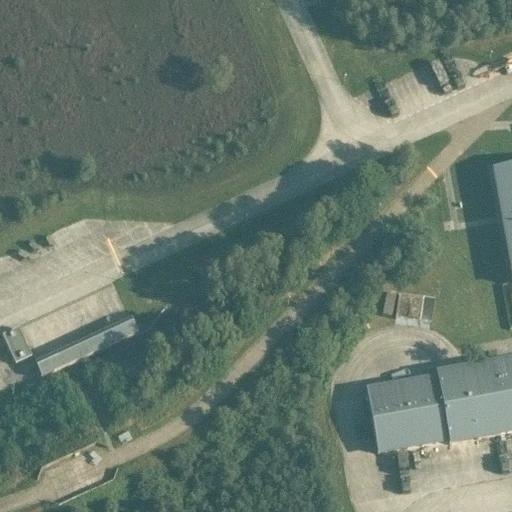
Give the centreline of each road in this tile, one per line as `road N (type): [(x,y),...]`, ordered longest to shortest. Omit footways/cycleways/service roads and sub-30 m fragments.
road 1 (unclassified): [(359,155),(0,322)]
road 2 (unclassified): [(287,0),(359,155)]
road 3 (unclassified): [(511,85),(359,155)]
